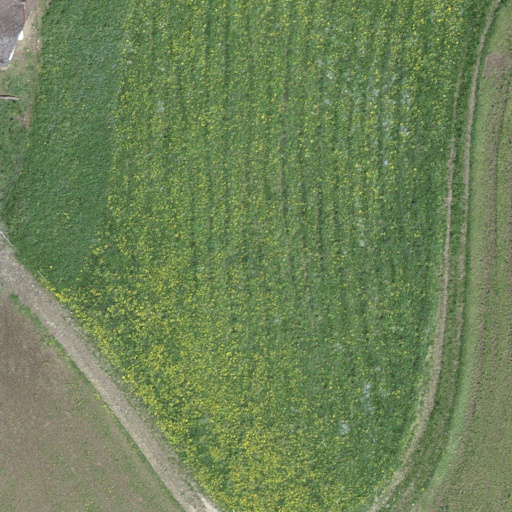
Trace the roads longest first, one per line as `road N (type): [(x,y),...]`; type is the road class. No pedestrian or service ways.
road 1 (track): [(494,0),(470,55),(464,103),(449,369),(437,426),(389,511)]
road 2 (track): [(198,511),(73,313),(0,235)]
